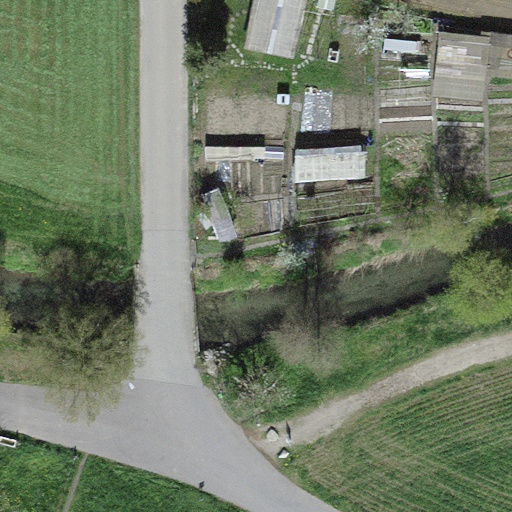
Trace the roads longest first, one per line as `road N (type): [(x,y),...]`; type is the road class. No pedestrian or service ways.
road 1 (unclassified): [(159,427),(159,0)]
road 2 (track): [(235,474),(318,417),(511,339)]
road 3 (unclassified): [(305,511),(159,427)]
road 4 (unclassified): [(159,427),(0,408)]
